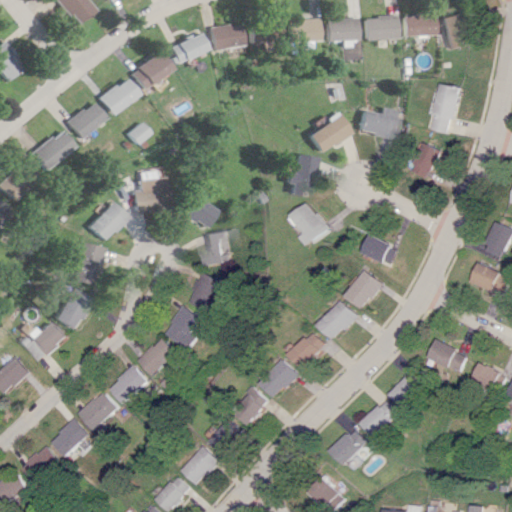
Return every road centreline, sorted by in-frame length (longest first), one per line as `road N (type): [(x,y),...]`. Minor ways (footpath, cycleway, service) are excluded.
road 1 (residential): [(227,511),(419,293),(474,188),(511,22)]
road 2 (residential): [(0,131),(131,24),(175,0)]
road 3 (residential): [(121,333),(170,265),(162,244),(140,255),(121,333)]
road 4 (residential): [(0,443),(121,333)]
